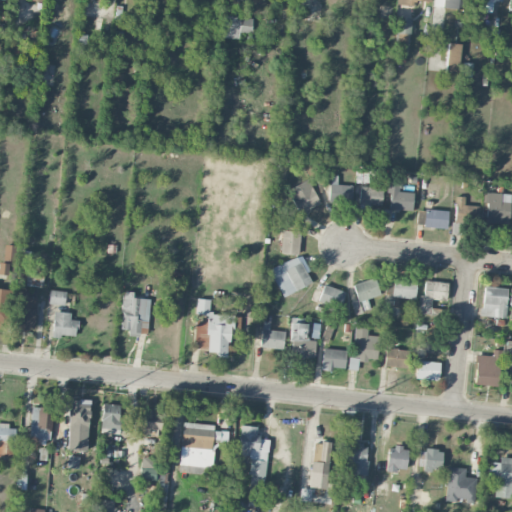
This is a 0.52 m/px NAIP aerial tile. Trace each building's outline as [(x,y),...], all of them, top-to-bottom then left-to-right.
[(433,0),(433,7),(465,9),(465,0),(433,0)] [(491,13),(492,2),(502,2),(502,0),(479,0),(479,12),(491,13)] [(238,39),(239,32),(251,33),(252,18),(223,15),(221,37),(238,39)] [(409,18),(397,17),(395,54),(407,55),(409,18)] [(461,44),(446,43),(445,74),(471,75),(471,63),(460,62),(461,44)] [(298,214),(319,204),(308,179),(286,189),(298,214)] [(400,180),(388,179),(387,209),(411,210),(412,192),(400,192),(400,180)] [(331,200),(351,201),(351,185),(331,185),(331,200)] [(381,187),(359,187),(359,207),(381,207),(381,187)] [(484,219),(509,220),(510,194),(485,193),(484,219)] [(477,221),(477,206),(464,205),(464,197),(455,196),(454,220),(477,221)] [(423,227),(446,229),(448,211),(425,209),(423,227)] [(298,254),(299,231),(281,231),(280,253),(298,254)] [(15,245),(4,244),(3,260),(14,261),(15,245)] [(270,268),(282,296),(313,283),(301,255),(270,268)] [(354,314),(370,310),(367,299),(380,296),(374,277),(352,284),(357,299),(351,301),(354,314)] [(391,296),(414,298),(416,281),(393,279),(391,296)] [(423,296),(419,296),(417,313),(430,314),(431,299),(446,300),(447,282),(425,280),(423,296)] [(344,290),(322,285),(318,302),(340,308),(344,290)] [(506,287),(482,287),(481,316),(505,317),(506,287)] [(0,288),(0,328),(5,329),(9,290),(0,288)] [(63,305),(66,292),(50,289),(48,303),(63,305)] [(14,328),(34,329),(36,297),(28,296),(28,291),(16,291),(14,328)] [(149,299),(132,298),(133,291),(123,291),(120,329),(128,330),(128,334),(147,335),(149,299)] [(231,315),(209,313),(209,299),(196,298),(195,314),(207,315),(207,321),(195,321),(193,349),(215,350),(215,356),(229,357),(231,315)] [(52,335),(76,337),(77,320),(70,319),(70,312),(53,311),(52,335)] [(282,349),(284,331),(269,330),(269,321),(262,321),(260,347),(282,349)] [(306,323),(291,323),(290,357),(314,357),(315,340),(306,340),(306,323)] [(376,361),(379,336),(366,335),(367,328),(355,326),(353,357),(348,357),(347,369),(357,370),(358,359),(376,361)] [(507,387),(511,387),(511,340),(505,340),(503,362),(509,363),(507,387)] [(344,368),(346,350),(323,348),(321,369),(332,370),(333,367),(344,368)] [(407,368),(408,349),(384,349),(384,368),(407,368)] [(473,384),(497,386),(500,350),(492,350),(491,356),(476,355),(473,384)] [(437,381),(439,363),(416,360),(414,378),(437,381)] [(67,450),(87,450),(89,400),(69,399),(67,450)] [(119,404),(102,404),(101,433),(118,433),(119,404)] [(53,409),(33,407),(28,443),(47,445),(53,409)] [(160,432),(161,411),(143,410),(142,431),(160,432)] [(179,472),(203,474),(203,467),(211,468),(213,438),(227,439),(227,434),(213,433),(214,424),(182,422),(179,472)] [(15,428),(8,428),(8,424),(0,424),(0,453),(14,454),(15,428)] [(247,505),(261,506),(266,451),(257,451),(259,427),(241,425),(238,456),(251,457),(247,505)] [(324,489),(331,444),(314,441),(308,487),(324,489)] [(365,474),(367,444),(341,442),(340,473),(365,474)] [(387,446),(386,471),(396,472),(396,469),(406,469),(407,447),(387,446)] [(441,470),(443,451),(419,448),(417,468),(441,470)] [(164,479),(165,469),(154,468),(155,457),(141,457),(140,479),(164,479)] [(491,462),(491,479),(494,479),(494,497),(511,498),(511,497),(511,457),(499,457),(499,463),(491,462)] [(465,468),(447,467),(446,499),(465,500),(465,503),(475,503),(476,478),(464,477),(465,468)] [(311,488),(299,488),(299,500),(310,500),(311,488)] [(157,495),(157,505),(164,506),(165,496),(157,495)] [(113,511),(115,501),(92,498),(90,511),(113,511)] [(240,511),(241,502),(229,500),(227,511),(240,511)]
